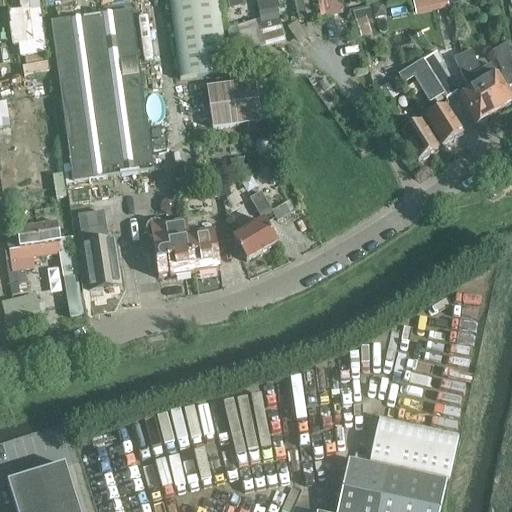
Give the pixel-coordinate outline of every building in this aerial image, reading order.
[(41,0),(21,0),(22,9),(11,10),(14,44),(22,43),(23,55),(46,53),(41,0)] [(169,0),(181,81),(229,74),(218,0),(169,0)] [(253,0),(257,14),(258,14),(261,25),(280,22),(275,0),(253,0)] [(317,0),(321,18),(343,14),(339,0),(317,0)] [(373,7),(375,17),(387,15),(385,5),(373,7)] [(51,25),(73,184),(153,173),(131,14),(51,25)] [(268,48),(266,32),(258,34),(255,23),(237,28),(244,54),(268,48)] [(281,27),(266,32),(268,48),(285,43),(281,27)] [(491,54),(503,73),(501,74),(510,87),(511,85),(511,63),(508,44),(491,54)] [(471,52),(463,56),(468,68),(476,64),(471,52)] [(463,56),(454,60),(460,72),(468,68),(463,56)] [(444,77),(447,75),(437,59),(425,66),(444,98),(453,92),(444,77)] [(398,79),(402,85),(414,78),(436,114),(425,120),(442,148),(462,135),(445,108),(448,106),(422,64),(398,79)] [(476,64),(468,68),(475,82),(495,115),(504,110),(506,111),(511,107),(511,106),(511,98),(498,75),(497,75),(491,66),(481,72),(476,64)] [(470,92),(459,99),(476,127),(478,126),(481,126),(486,123),(487,120),(495,115),(475,82),(468,68),(460,72),(470,92)] [(406,93),(402,85),(398,79),(374,94),(383,107),(406,93)] [(207,89),(213,131),(262,124),(261,123),(276,121),(271,82),(256,84),(255,83),(207,89)] [(0,126),(11,125),(9,102),(0,102),(0,126)] [(429,159),(429,156),(438,151),(421,123),(401,135),(418,163),(420,161),(423,162),(429,159)] [(250,201),(261,220),(272,214),(261,195),(250,201)] [(160,201),(163,217),(180,214),(177,198),(160,201)] [(117,264),(113,243),(108,244),(103,214),(78,218),(89,292),(120,287),(118,272),(121,271),(120,263),(117,264)] [(195,276),(189,239),(187,222),(151,228),(158,278),(170,276),(170,280),(195,276)] [(233,241),(246,264),(277,245),(264,223),(233,241)] [(34,259),(62,256),(60,241),(57,224),(30,228),(34,259)] [(29,260),(34,259),(30,228),(17,230),(17,236),(7,237),(9,253),(5,254),(7,263),(29,260)] [(214,235),(189,239),(195,276),(220,272),(214,235)] [(60,241),(62,256),(63,265),(59,265),(68,317),(82,316),(73,240),(60,241)] [(30,267),(29,260),(7,263),(9,271),(8,271),(13,298),(28,295),(23,268),(30,267)] [(4,307),(9,328),(41,320),(41,317),(45,316),(42,305),(38,307),(35,298),(4,307)] [(7,484),(15,511),(79,511),(65,466),(7,484)] [(378,511),(440,511),(447,486),(387,472),(378,511)]
